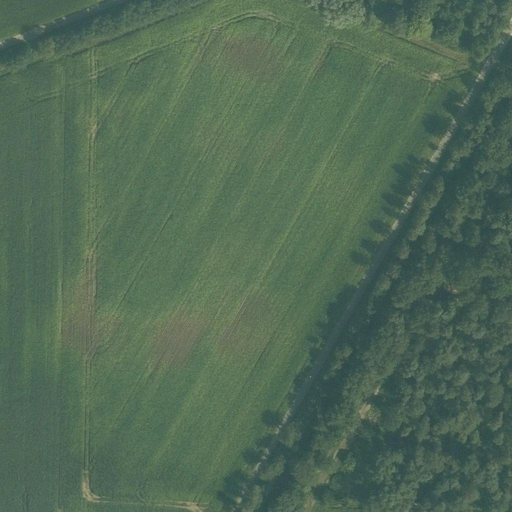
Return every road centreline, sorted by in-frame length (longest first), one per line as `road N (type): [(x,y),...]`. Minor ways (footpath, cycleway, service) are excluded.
road 1 (unclassified): [(511,21),(391,253),(241,511)]
road 2 (track): [(511,145),(305,511)]
road 3 (unclassified): [(0,44),(114,0)]
